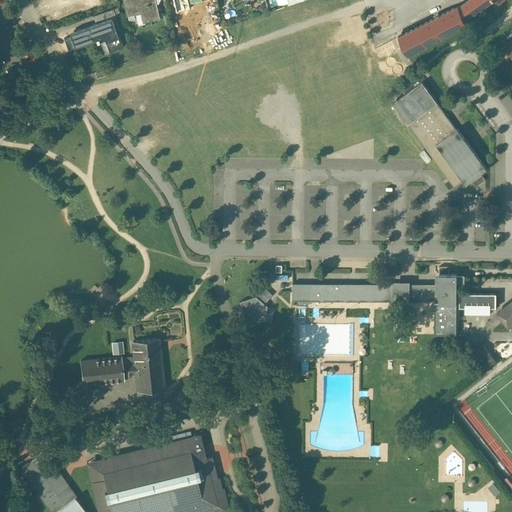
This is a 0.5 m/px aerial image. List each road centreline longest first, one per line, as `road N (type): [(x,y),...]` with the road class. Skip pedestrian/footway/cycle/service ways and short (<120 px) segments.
road 1 (residential): [(216,250),(188,238),(167,189),(45,44),(21,0)]
road 2 (residential): [(510,251),(216,250)]
road 3 (residential): [(250,406),(82,448)]
road 4 (residential): [(250,406),(216,250)]
road 5 (residential): [(511,179),(510,131),(462,75)]
